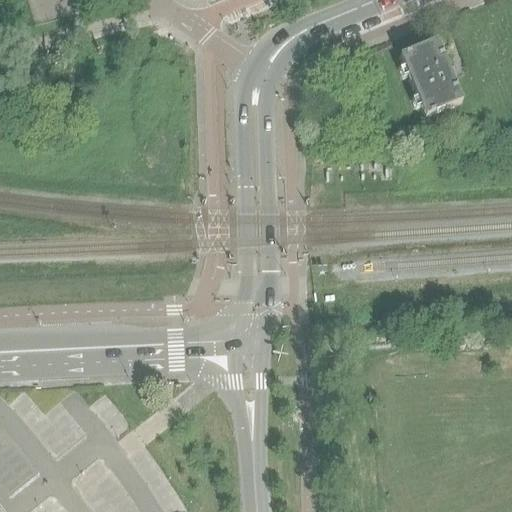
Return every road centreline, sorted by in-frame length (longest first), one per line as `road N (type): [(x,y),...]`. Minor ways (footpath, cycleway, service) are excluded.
road 1 (secondary): [(253,67),(242,93),(246,299),(237,341)]
road 2 (secondary): [(262,340),(270,299),(271,78)]
road 3 (secondary): [(0,353),(130,346)]
road 4 (trunk): [(130,346),(220,384),(235,403)]
